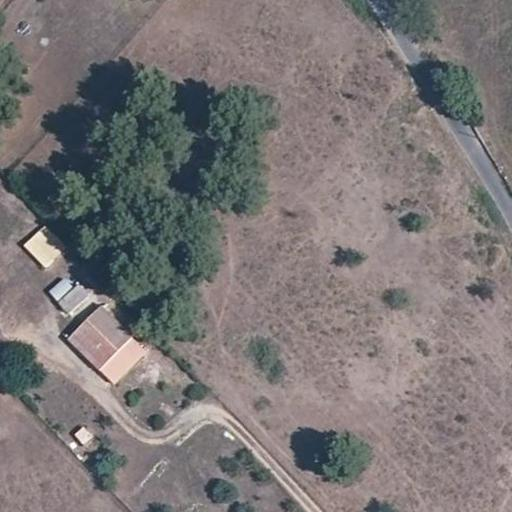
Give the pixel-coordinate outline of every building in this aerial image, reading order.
[(65,252),(45,231),(25,251),(45,271),(65,252)] [(80,287),(60,304),(69,315),(89,298),(80,287)] [(103,308),(71,341),(86,356),(101,371),(134,338),(103,308)] [(134,338),(101,371),(115,385),(148,353),(134,338)] [(85,427),(75,435),(83,444),(93,437),(85,427)] [(217,478),(211,494),(232,502),(238,485),(217,478)]
